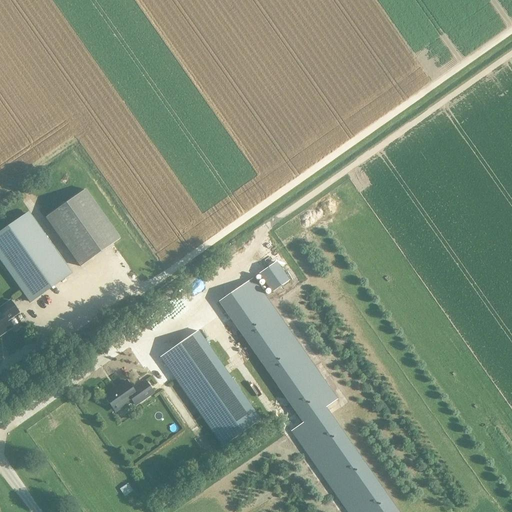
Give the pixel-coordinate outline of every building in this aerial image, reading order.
[(120,239),(85,190),(45,217),(80,267),(120,239)] [(28,214),(0,233),(0,259),(30,302),(70,274),(28,214)] [(272,292),(288,280),(276,262),(259,274),(272,292)] [(219,301),(291,405),(312,390),(240,286),(219,301)] [(0,333),(2,332),(3,333),(11,328),(6,322),(18,313),(10,301),(0,308),(0,333)] [(198,331),(192,335),(160,357),(222,445),(260,419),(198,331)] [(153,393),(145,382),(137,387),(138,388),(133,391),(126,381),(116,388),(116,389),(113,392),(112,391),(104,396),(114,410),(125,402),(126,403),(132,400),(135,405),(153,393)]
